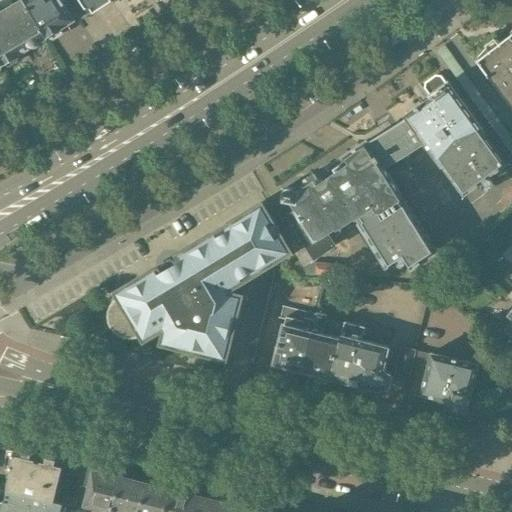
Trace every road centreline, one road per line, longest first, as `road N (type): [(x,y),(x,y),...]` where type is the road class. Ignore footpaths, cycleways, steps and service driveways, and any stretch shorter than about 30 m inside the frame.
road 1 (residential): [(0,267),(32,275),(206,183),(462,0)]
road 2 (secondary): [(477,490),(16,377)]
road 3 (primary): [(347,0),(53,181)]
road 4 (residential): [(221,0),(0,136)]
